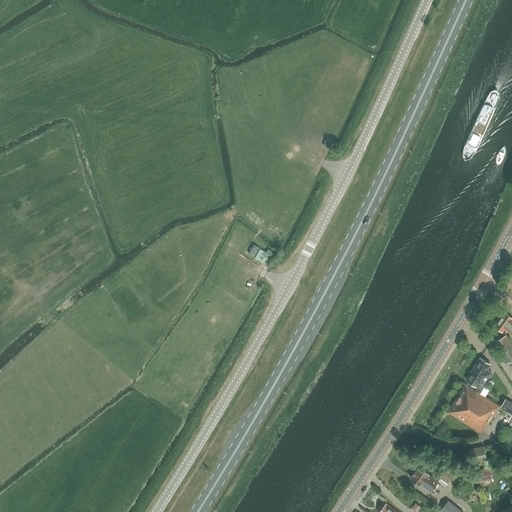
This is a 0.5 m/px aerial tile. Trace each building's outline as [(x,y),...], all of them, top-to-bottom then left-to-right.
[(494,325),(501,331),(505,326),(511,331),(511,318),(504,312),(494,325)] [(496,341),(508,363),(511,361),(511,363),(511,347),(505,336),(496,341)] [(480,358),(466,380),(469,382),(467,385),(466,385),(448,412),(481,433),(486,425),(487,426),(499,406),(479,393),(483,387),(491,374),(486,371),(490,364),(480,358)] [(511,403),(507,400),(503,408),(511,413),(511,403)] [(411,478),(421,485),(429,473),(419,466),(411,478)] [(462,511),(445,501),(441,508),(447,511),(462,511)]
